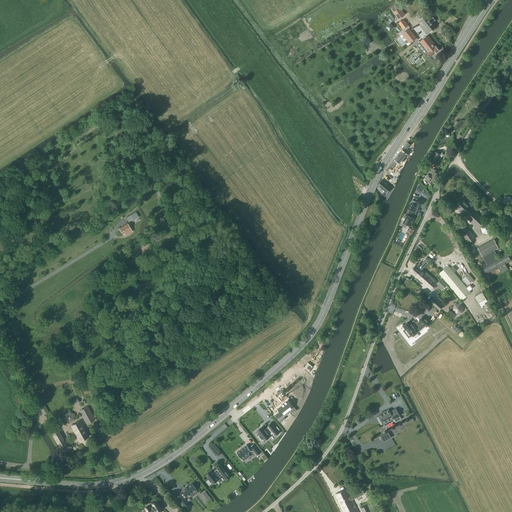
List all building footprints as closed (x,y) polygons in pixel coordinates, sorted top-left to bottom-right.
[(397,19),(404,15),(397,5),(395,6),(391,8),(397,19)] [(424,13),(418,17),(430,32),(435,28),(431,23),(434,21),(432,18),(429,20),(424,13)] [(403,29),(407,26),(402,20),(398,23),(403,29)] [(409,44),(416,38),(409,28),(401,34),(409,44)] [(427,52),(426,53),(430,57),(439,50),(427,35),(419,42),(427,52)] [(401,151),(394,159),(400,164),(400,163),(401,163),(403,161),(403,160),(403,159),(407,155),(402,152),(402,151),(401,151)] [(435,164),(440,154),(435,152),(430,162),(435,164)] [(437,174),(434,172),(435,170),(430,168),(428,171),(427,173),(428,174),(424,179),(426,180),(426,181),(432,184),(435,178),(437,174)] [(381,180),(378,186),(379,186),(387,193),(390,188),(387,185),(386,184),(381,180)] [(511,202),(511,201),(510,197),(505,196),(502,201),(504,206),(509,206),(511,202)] [(405,217),(403,222),(410,226),(414,219),(413,218),(414,214),(415,214),(418,208),(419,205),(420,206),(423,201),(418,198),(416,202),(412,200),(411,203),(408,209),(409,209),(406,215),(406,214),(404,217),(405,217)] [(484,220),(472,209),(475,205),(472,202),(469,206),(462,199),(455,207),(477,228),(484,220)] [(468,243),(475,238),(464,222),(457,227),(468,243)] [(125,235),(132,231),(127,224),(119,229),(123,234),(124,233),(125,235)] [(493,239),(477,248),(482,257),(498,248),(493,239)] [(508,270),(505,264),(511,261),(506,252),(504,249),(499,251),(501,254),(497,256),(494,251),(482,257),(485,263),(481,265),(486,274),(498,268),(501,273),(508,270)] [(422,269),(428,262),(429,260),(426,257),(424,259),(426,261),(422,265),(419,263),(418,265),(416,264),(410,271),(416,276),(418,273),(419,273),(422,269)] [(461,301),(470,292),(448,266),(438,274),(442,278),(447,284),(461,301)] [(438,282),(422,269),(419,273),(418,273),(416,276),(431,290),(435,285),(441,290),(442,289),(447,284),(442,278),(438,282)] [(467,285),(473,280),(468,274),(462,279),(467,285)] [(479,303),(486,299),(482,293),(475,297),(479,303)] [(442,306),(433,298),(430,301),(439,310),(442,306)] [(419,320),(420,321),(416,324),(414,322),(412,324),(410,321),(403,326),(405,329),(403,331),(406,334),(408,333),(411,336),(412,335),(413,336),(417,333),(416,332),(420,329),(419,328),(424,325),(426,327),(430,323),(423,316),(419,320)] [(43,415),(48,412),(39,396),(34,398),(43,415)] [(275,414),(274,415),(275,415),(278,418),(279,420),(280,421),(285,418),(283,416),(290,412),(291,413),(295,410),(293,407),(292,407),(293,406),(288,400),(287,400),(286,401),(285,402),(284,402),(284,403),(283,403),(283,404),(282,404),(281,404),(282,405),(278,407),(277,408),(277,409),(278,408),(280,410),(280,411),(279,411),(276,414),(275,414)] [(94,420),(87,407),(79,411),(87,424),(94,420)] [(393,418),(395,422),(401,419),(396,408),(390,412),(388,409),(382,413),(382,414),(378,416),(379,416),(376,417),(380,425),(383,424),(393,418)] [(79,442),(89,437),(80,421),(71,426),(79,442)] [(267,427),(265,429),(263,426),(257,431),(259,433),(260,434),(259,434),(257,436),(259,438),(261,441),(262,440),(264,439),(264,440),(269,436),(273,433),(275,435),(279,432),(271,423),(268,426),(267,427)] [(57,430),(52,433),(61,449),(66,446),(57,430)] [(380,436),(383,442),(391,438),(388,432),(380,436)] [(237,452),(236,452),(242,459),(242,458),(245,456),(246,459),(250,456),(248,454),(251,451),(251,452),(251,451),(250,450),(252,449),(257,455),(257,456),(260,453),(253,444),(254,444),(253,444),(250,446),(250,447),(251,447),(249,448),(246,445),(237,452)] [(212,470),(205,475),(208,479),(205,481),(209,486),(212,484),(218,479),(222,475),(226,480),(230,476),(221,465),(217,468),(213,472),(212,470)] [(181,494),(177,496),(187,509),(190,507),(184,498),(186,496),(187,497),(190,495),(192,497),(195,494),(193,492),(196,490),(192,483),(188,486),(185,488),(182,491),(183,493),(181,495),(181,494)] [(362,490),(350,496),(346,489),(335,494),(344,511),(357,511),(352,500),(364,494),(362,490)] [(162,511),(161,510),(162,510),(156,501),(152,503),(151,503),(149,504),(149,505),(144,508),(146,511),(161,511),(162,511)] [(362,511),(374,511),(370,503),(360,509),(362,511)]
